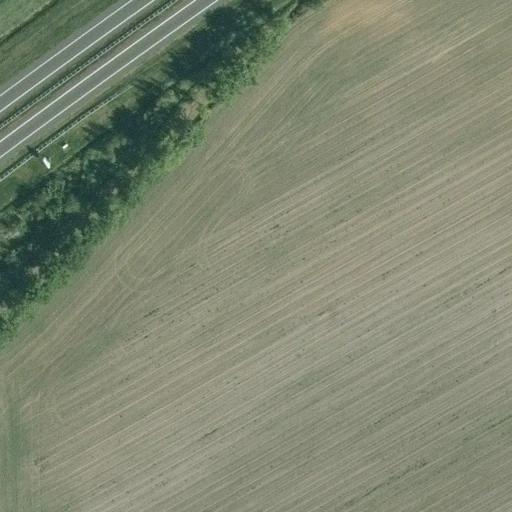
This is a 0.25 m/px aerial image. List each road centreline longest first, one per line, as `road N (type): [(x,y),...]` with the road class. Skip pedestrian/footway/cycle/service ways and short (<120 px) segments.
road 1 (trunk): [(0,150),(205,0)]
road 2 (trunk): [(144,0),(0,105)]
